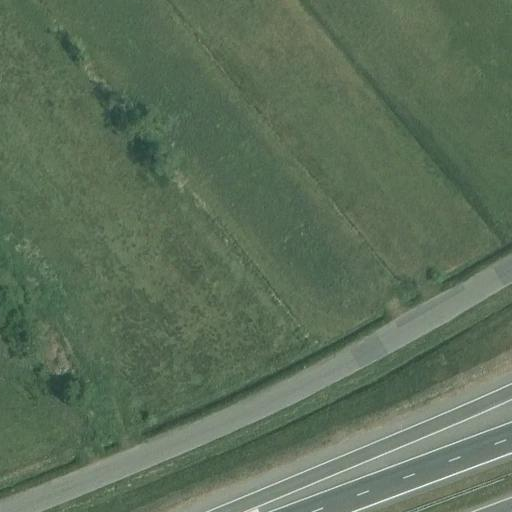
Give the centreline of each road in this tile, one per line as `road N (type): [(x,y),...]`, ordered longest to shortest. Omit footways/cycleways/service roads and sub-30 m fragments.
road 1 (unclassified): [(7,511),(338,368),(511,269)]
road 2 (motorway): [(511,390),(227,511)]
road 3 (motorway): [(511,438),(312,511)]
